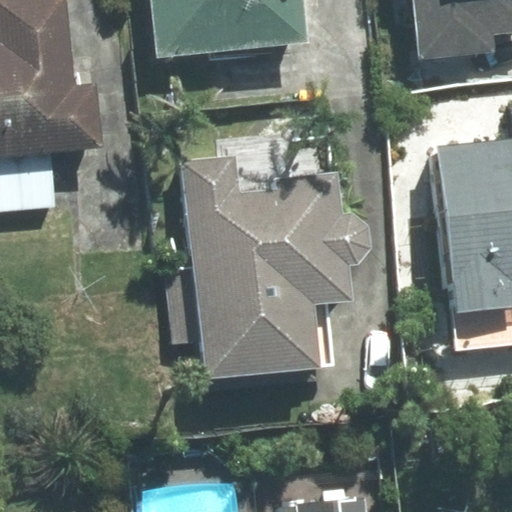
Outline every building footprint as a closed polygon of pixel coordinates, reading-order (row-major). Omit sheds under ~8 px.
[(0,41),(0,208),(62,203),(56,149),(109,144),(103,83),(78,85),(69,0),(1,0),(4,41),(0,41)] [(153,0),(160,56),(311,40),(307,0),(153,0)] [(511,0),(417,0),(424,58),(496,51),(495,32),(511,30),(511,0)] [(511,137),(441,145),(458,309),(511,303),(511,137)] [(240,155),(184,162),(211,375),(323,361),(315,304),(353,299),(348,254),(370,252),(366,220),(344,222),(339,182),(245,193),(240,155)] [(367,511),(366,499),(299,507),(299,511),(367,511)]
